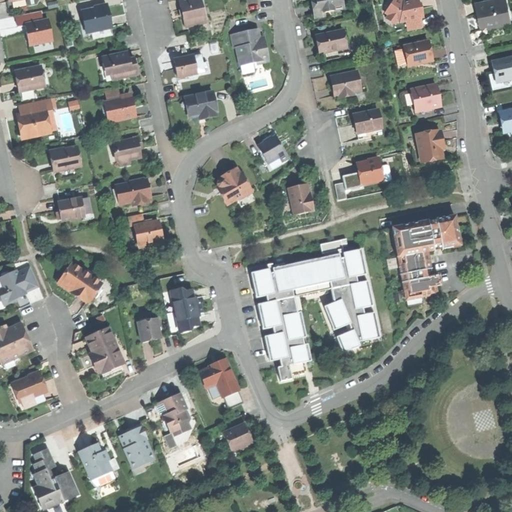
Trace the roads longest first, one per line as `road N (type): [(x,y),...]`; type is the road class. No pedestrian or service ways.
road 1 (residential): [(501,280),(439,319),(381,381),(285,423),(275,420),(233,336)]
road 2 (residential): [(448,0),(477,180)]
road 3 (residential): [(233,336),(219,282),(191,258),(174,172)]
road 4 (residential): [(233,336),(79,411)]
road 5 (residential): [(174,172),(140,15)]
road 6 (residential): [(174,172),(203,146),(289,101),(299,83)]
